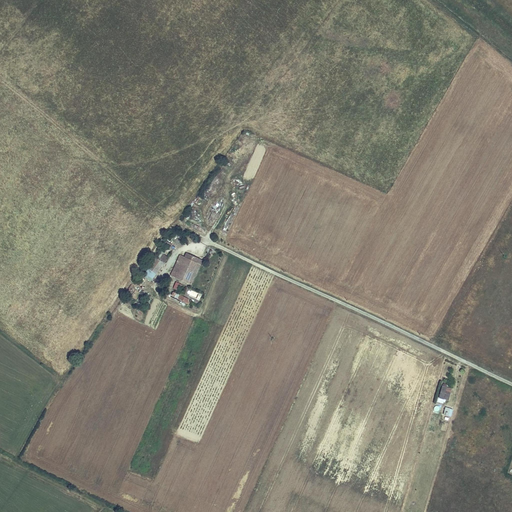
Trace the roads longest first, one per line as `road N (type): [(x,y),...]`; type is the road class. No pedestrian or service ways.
road 1 (track): [(0,80),(168,218),(213,243)]
road 2 (track): [(511,210),(436,347)]
